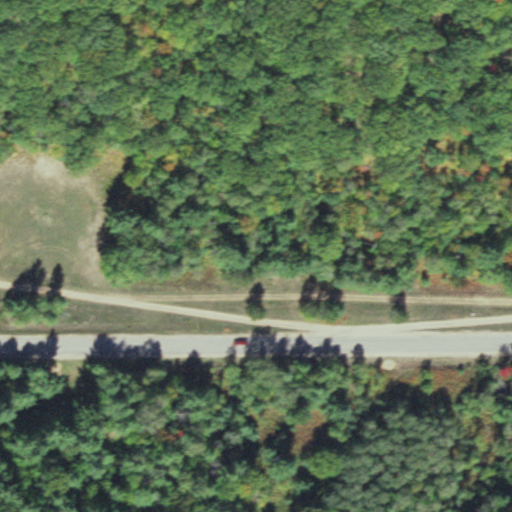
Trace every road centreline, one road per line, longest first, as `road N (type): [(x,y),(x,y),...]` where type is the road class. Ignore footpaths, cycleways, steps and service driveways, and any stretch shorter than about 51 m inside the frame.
road 1 (track): [(0,284),(259,322),(461,325),(511,317)]
road 2 (tertiary): [(95,347),(511,348)]
